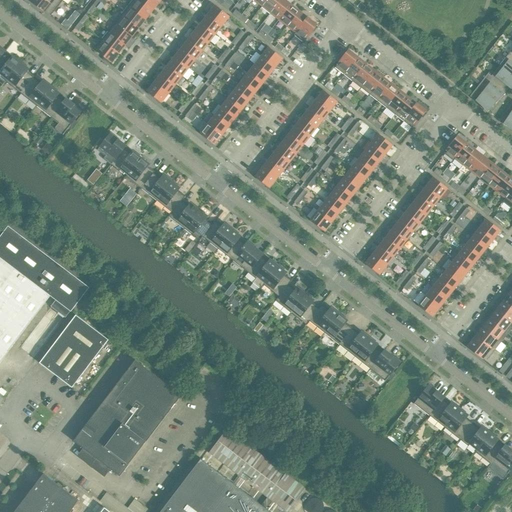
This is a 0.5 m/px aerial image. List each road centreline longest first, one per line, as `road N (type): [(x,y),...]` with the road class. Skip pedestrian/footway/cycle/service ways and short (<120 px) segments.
road 1 (unknown): [(115,484),(147,484),(193,424),(195,409),(178,405),(123,473)]
road 2 (residential): [(327,271),(459,108)]
road 3 (residential): [(218,185),(346,19)]
road 4 (unclassified): [(25,435),(47,452),(77,411),(33,379),(3,419)]
road 5 (residential): [(459,108),(346,19)]
road 6 (residential): [(109,99),(0,11)]
road 7 (residential): [(218,185),(109,99)]
road 8 (residential): [(327,271),(218,185)]
road 9 (residential): [(434,355),(327,271)]
road 10 (residential): [(109,99),(187,0)]
road 11 (residential): [(434,355),(511,256)]
